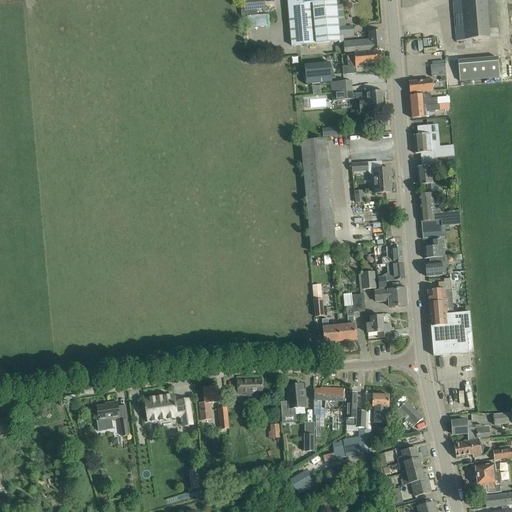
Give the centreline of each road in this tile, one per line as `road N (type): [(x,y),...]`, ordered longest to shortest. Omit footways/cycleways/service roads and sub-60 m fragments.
road 1 (unclassified): [(0,401),(236,369),(422,359)]
road 2 (tertiary): [(422,359),(390,0)]
road 3 (tertiary): [(457,511),(422,359)]
